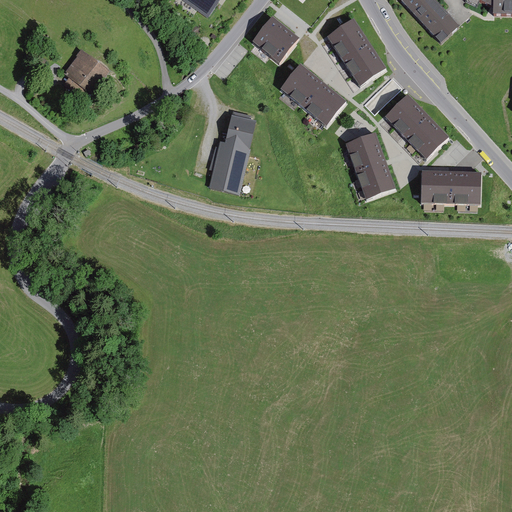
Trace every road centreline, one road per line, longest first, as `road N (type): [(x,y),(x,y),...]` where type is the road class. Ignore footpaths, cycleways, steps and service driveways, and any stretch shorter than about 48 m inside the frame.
road 1 (unclassified): [(0,407),(49,403),(75,362),(67,323),(22,279),(20,220),(73,145),(187,85),(262,0)]
road 2 (unclassified): [(367,0),(392,46),(511,179)]
